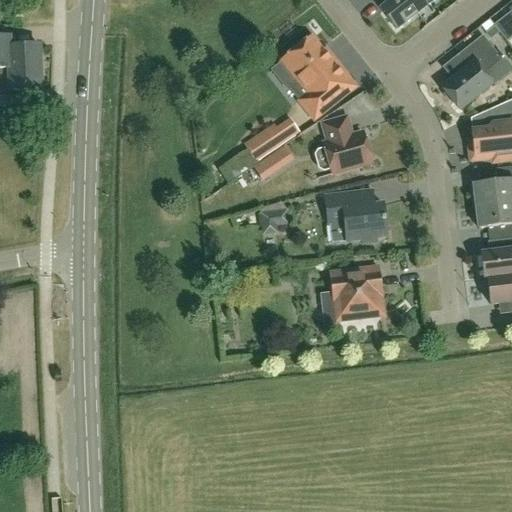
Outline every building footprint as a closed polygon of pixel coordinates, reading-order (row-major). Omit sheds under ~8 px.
[(424,3),(424,0),(380,0),(385,5),(379,10),(396,31),(427,7),(424,3)] [(453,81),(442,90),(443,92),(443,96),(448,103),(452,103),(458,111),(478,95),(481,96),(488,91),(488,88),(491,85),(495,85),(511,71),(511,69),(502,56),(499,59),(482,38),(456,58),(466,71),(453,81)] [(0,71),(40,70),(40,48),(10,49),(9,40),(0,39),(0,71)] [(295,49),(295,52),(284,60),(301,81),(289,91),(313,122),(355,89),(333,61),(332,61),(331,60),(329,60),(328,61),(311,39),(305,44),(302,43),(295,49)] [(40,70),(0,71),(0,98),(11,98),(11,92),(41,91),(40,70)] [(470,163),(492,161),(492,165),(511,162),(511,101),(481,116),(483,132),(471,133),(473,147),(468,148),(470,163)] [(323,146),(332,175),(370,164),(362,135),(351,138),(346,119),(322,126),(327,145),(323,146)] [(298,134),(289,121),(276,130),(274,127),(244,147),(255,163),(298,134)] [(232,183),(256,169),(248,156),(224,171),(232,183)] [(511,168),(497,171),(498,183),(472,186),(475,209),(511,203),(511,168)] [(371,193),(325,198),(328,226),(344,224),(346,243),(361,241),(362,245),(372,244),(375,240),(386,239),(382,207),(373,208),(371,193)] [(505,241),(511,240),(511,203),(475,209),(477,230),(503,227),(505,241)] [(260,230),(274,229),(286,228),(285,214),(258,216),(260,230)] [(483,281),(511,277),(511,240),(505,241),(504,241),(506,252),(480,255),(483,281)] [(355,276),(354,271),(329,274),(333,305),(337,305),(338,315),(342,319),(375,315),(378,311),(376,295),(380,294),(378,273),(355,276)] [(490,307),(511,303),(511,277),(483,281),(483,282),(487,281),(490,307)]
